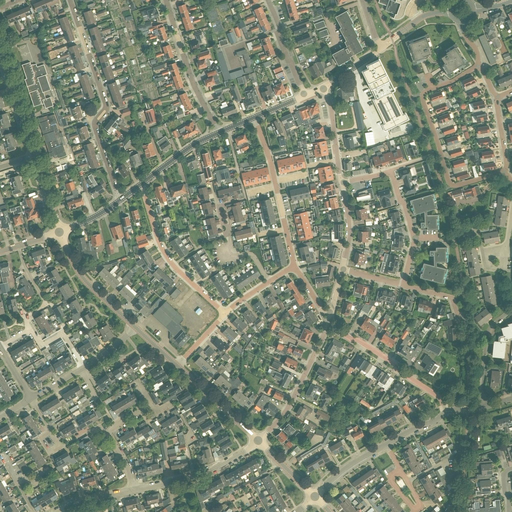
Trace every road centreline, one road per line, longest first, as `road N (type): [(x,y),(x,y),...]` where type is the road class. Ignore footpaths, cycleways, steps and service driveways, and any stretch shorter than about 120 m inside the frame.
road 1 (residential): [(478,64),(420,93),(450,186),(505,168)]
road 2 (residential): [(119,201),(95,124),(103,95),(70,0)]
road 3 (residential): [(225,314),(165,255),(140,184)]
road 4 (residential): [(294,265),(255,117)]
road 5 (residential): [(444,413),(438,397),(328,325)]
road 6 (residential): [(218,133),(165,0)]
road 7 (residential): [(257,442),(287,408),(328,325)]
road 8 (residential): [(134,490),(210,470),(257,442)]
road 9 (secondary): [(133,326),(84,279),(59,232)]
